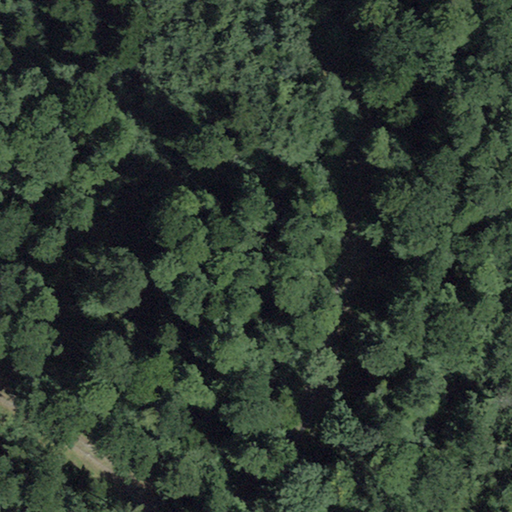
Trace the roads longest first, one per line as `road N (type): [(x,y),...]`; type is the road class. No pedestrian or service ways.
road 1 (track): [(278,0),(334,73),(355,123),(352,244),(317,388),(246,511)]
road 2 (track): [(145,511),(131,483),(0,403)]
